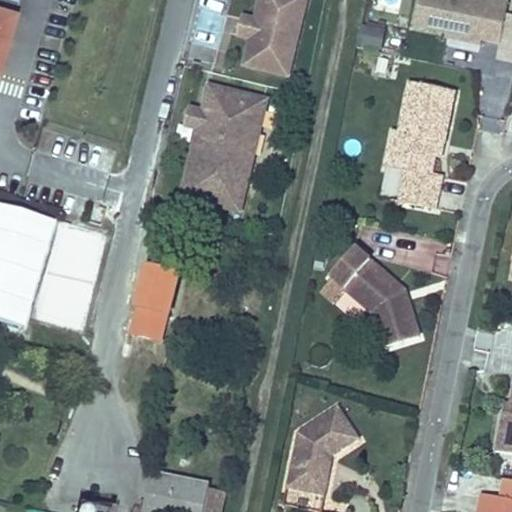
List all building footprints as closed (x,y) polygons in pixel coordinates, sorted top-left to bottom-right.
[(289,81),(309,0),(259,0),(255,24),(244,21),(238,41),(249,44),(242,69),(289,81)] [(509,3),(494,0),(419,0),(414,26),(449,34),(462,36),(481,40),(501,44),(509,3)] [(359,50),(382,53),(386,27),(363,23),(359,50)] [(462,36),(449,34),(448,38),(480,45),(481,40),(462,36)] [(394,60),(379,57),(375,75),(391,79),(394,60)] [(445,144),(455,94),(411,85),(400,134),(393,133),(386,168),(406,171),(400,202),(436,210),(443,178),(431,176),(438,143),(443,144),(445,144)] [(199,130),(183,199),(238,212),(264,101),(210,88),(204,113),(189,110),(185,127),(199,130)] [(65,225),(39,320),(81,332),(107,236),(65,225)] [(400,286),(356,249),(331,277),(372,313),(383,349),(420,338),(409,303),(399,306),(394,293),(400,286)] [(163,367),(165,368),(174,333),(164,330),(168,316),(169,317),(179,277),(170,274),(172,268),(159,265),(157,271),(148,269),(138,309),(140,309),(128,358),(163,367)] [(409,303),(406,291),(400,286),(394,293),(399,306),(409,303)] [(511,397),(510,406),(509,414),(504,413),(496,452),(511,455),(511,397)] [(299,434),(287,489),(325,497),(333,458),(359,440),(338,408),(299,434)] [(208,475),(221,478),(226,459),(220,457),(219,462),(211,460),(208,475)] [(146,511),(206,511),(207,509),(219,511),(221,511),(225,494),(206,490),(206,488),(154,477),(148,510),(146,511)] [(502,511),(505,500),(504,500),(482,495),(479,511),(502,511)] [(511,511),(511,501),(505,500),(502,511),(511,511)]
